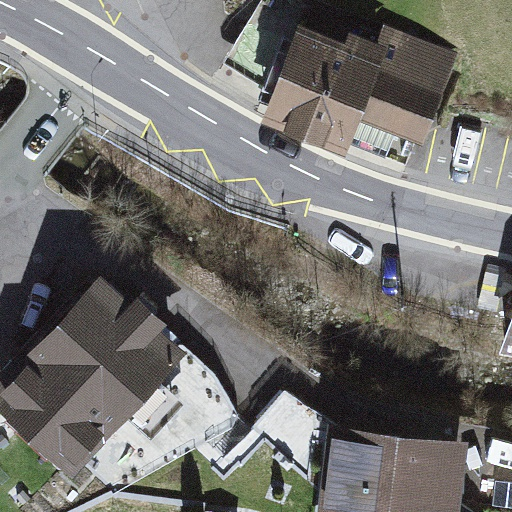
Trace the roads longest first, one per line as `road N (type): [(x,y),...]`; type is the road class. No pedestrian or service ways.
road 1 (tertiary): [(101,57),(257,150),(366,198),(511,237)]
road 2 (residential): [(101,57),(0,184)]
